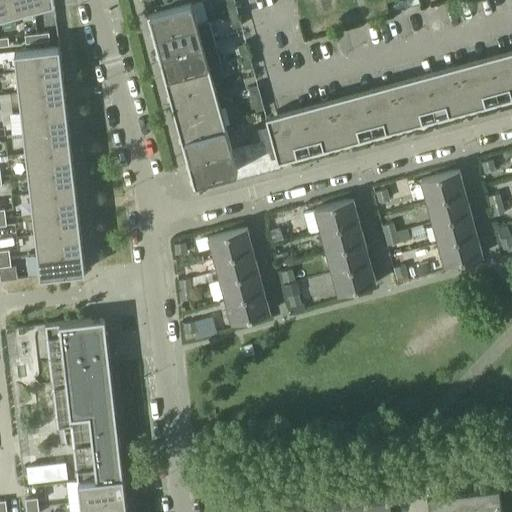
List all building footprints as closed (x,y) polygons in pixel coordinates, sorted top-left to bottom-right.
[(11,0),(0,0),(0,15),(13,12),(11,0)] [(32,0),(11,0),(13,12),(33,7),(32,0)] [(238,13),(234,1),(227,3),(230,15),(238,13)] [(197,23),(191,2),(147,13),(153,35),(197,23)] [(241,25),(238,13),(230,15),(233,27),(241,25)] [(197,23),(153,35),(157,50),(159,55),(159,57),(214,41),(209,20),(197,23)] [(48,32),(36,33),(37,41),(38,41),(49,40),(48,32)] [(37,41),(36,33),(24,35),(25,43),(37,41)] [(8,37),(0,37),(0,45),(9,45),(8,37)] [(214,41),(159,57),(164,77),(209,65),(220,62),(214,41)] [(249,54),(246,42),(238,44),(241,56),(249,54)] [(39,48),(14,50),(17,71),(61,66),(59,45),(39,48)] [(511,96),(511,48),(455,64),(458,75),(467,108),(511,96)] [(252,67),(249,54),(241,56),(245,69),(252,67)] [(467,108),(458,75),(455,64),(392,82),(395,93),(404,126),(467,108)] [(214,86),(209,65),(164,77),(170,98),(214,86)] [(61,66),(17,71),(19,92),(64,86),(61,66)] [(404,126),(395,93),(392,82),(329,99),(332,110),(341,143),(404,126)] [(260,96),(257,84),(249,86),(253,98),(260,96)] [(64,86),(19,92),(21,112),(66,107),(64,86)] [(220,107),(214,86),(170,98),(176,119),(220,107)] [(264,108),(260,96),(253,98),(256,110),(264,108)] [(341,143),(332,110),(329,99),(298,107),(266,116),(268,126),(269,127),(272,138),(275,150),(278,160),(341,143)] [(66,107),(21,112),(24,132),(68,127),(66,107)] [(226,128),(220,107),(176,119),(181,140),(226,128)] [(272,138),(269,127),(268,126),(261,128),(264,140),(272,138)] [(68,127),(24,132),(26,153),(71,148),(68,127)] [(187,161),(231,148),(226,128),(181,140),(187,161)] [(275,150),(272,138),(264,140),(267,152),(275,150)] [(71,148),(26,153),(28,173),(73,168),(71,148)] [(193,183),(237,171),(231,148),(187,161),(193,183)] [(494,168),(492,159),(482,161),(485,171),(494,168)] [(73,168),(28,173),(30,193),(75,188),(73,168)] [(465,189),(459,168),(421,179),(427,200),(465,189)] [(75,188),(30,193),(33,213),(78,208),(75,188)] [(389,198),(386,188),(376,191),(379,200),(389,198)] [(471,210),(465,189),(427,200),(432,221),(471,210)] [(488,195),(491,205),(501,202),(498,193),(488,195)] [(359,219),(353,197),(314,207),(320,229),(359,219)] [(503,212),(501,202),(491,205),(493,214),(503,212)] [(78,208),(33,213),(35,234),(80,229),(78,208)] [(476,231),(471,210),(432,221),(438,241),(476,231)] [(364,239),(359,219),(320,229),(326,249),(364,239)] [(383,224),(385,234),(395,231),(393,222),(383,224)] [(253,247),(247,226),(208,236),(214,258),(253,247)] [(280,226),(270,229),(273,239),(282,236),(280,226)] [(80,229),(35,234),(37,254),(82,249),(80,229)] [(398,241),(395,231),(385,234),(388,243),(398,241)] [(482,253),(476,231),(438,241),(444,264),(482,253)] [(511,250),(511,243),(510,235),(500,238),(503,247),(502,248),(503,253),(511,250)] [(370,260),(364,239),(326,249),(332,270),(370,260)] [(185,242),(175,243),(176,253),(186,252),(185,242)] [(258,268),(253,247),(214,258),(220,279),(258,268)] [(0,250),(0,258),(10,257),(9,249),(0,250)] [(82,249),(37,254),(40,275),(82,270),(85,270),(82,249)] [(277,253),(280,263),(289,260),(287,251),(277,253)] [(0,266),(11,265),(10,257),(0,258),(0,266)] [(376,282),(370,260),(332,270),(338,293),(376,282)] [(404,264),(394,267),(397,276),(407,274),(404,264)] [(264,289),(258,268),(220,279),(225,299),(264,289)] [(281,271),(284,281),(295,278),(292,268),(281,271)] [(189,278),(179,279),(180,289),(191,288),(189,278)] [(192,298),(191,288),(180,289),(182,299),(192,298)] [(270,311),(264,289),(225,299),(232,321),(270,311)] [(291,305),(301,302),(298,293),(288,295),(291,305)] [(88,318),(45,323),(47,336),(56,418),(70,416),(71,425),(77,480),(123,475),(121,462),(110,362),(105,316),(104,316),(91,318),(88,318)] [(194,321),(184,322),(186,332),(196,331),(194,321)] [(65,461),(27,466),(29,481),(67,477),(65,461)] [(123,475),(77,480),(77,481),(78,481),(80,500),(125,495),(123,475)] [(390,511),(386,478),(386,475),(364,477),(367,511),(390,511)] [(367,511),(364,477),(343,480),(346,511),(367,511)] [(346,511),(343,480),(321,482),(324,511),(346,511)] [(324,511),(321,482),(299,485),(302,511),(324,511)] [(439,490),(427,491),(429,511),(501,511),(501,506),(498,483),(496,484),(486,485),(485,485),(473,486),(472,486),(463,488),(461,488),(450,489),(449,489),(439,490)] [(302,511),(299,485),(279,487),(281,511),(302,511)] [(281,511),(279,487),(255,490),(257,511),(281,511)] [(126,511),(125,495),(80,500),(81,511),(126,511)] [(25,498),(26,506),(38,505),(37,497),(25,498)]
